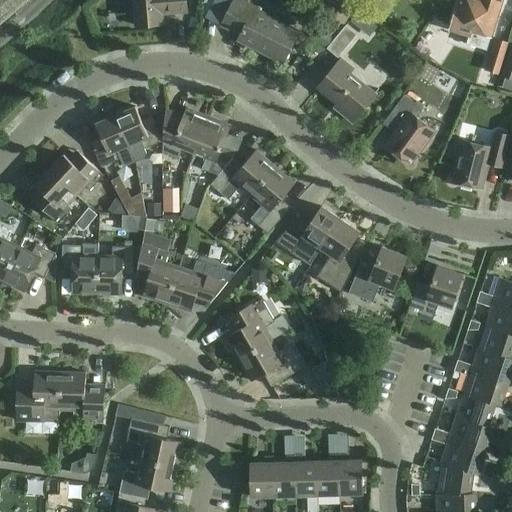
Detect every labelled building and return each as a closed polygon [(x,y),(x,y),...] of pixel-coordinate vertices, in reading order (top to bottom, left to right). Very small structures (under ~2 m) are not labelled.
[(0,0),(0,24),(28,0),(0,0)] [(167,14),(186,13),(185,0),(132,0),(135,26),(163,24),(162,13),(167,12),(167,14)] [(282,64),(298,32),(254,9),(255,8),(239,0),(233,0),(220,26),(240,36),(237,41),(282,64)] [(491,37),(502,0),(459,0),(450,30),(468,36),(466,44),(486,51),(490,37),(491,37)] [(337,58),(356,35),(345,26),(326,49),(337,58)] [(508,44),(495,41),(485,70),(498,74),(508,44)] [(511,45),(511,46),(502,75),(511,78),(511,45)] [(351,123),(375,94),(347,71),(350,67),(341,60),(317,88),(340,107),(337,111),(351,123)] [(410,165),(434,132),(416,118),(422,109),(404,95),(387,118),(399,126),(384,146),(410,165)] [(135,107),(115,115),(135,162),(136,162),(144,158),(146,154),(144,149),(163,141),(152,115),(141,120),(135,107)] [(164,125),(163,141),(162,154),(178,160),(182,149),(193,154),(208,117),(187,108),(178,130),(164,125)] [(135,162),(115,115),(95,124),(101,137),(90,142),(101,168),(120,160),(122,164),(126,166),(135,162)] [(208,117),(193,154),(205,159),(201,169),(218,176),(232,159),(237,153),(221,147),(229,125),(208,117)] [(501,167),(509,136),(495,133),(491,148),(462,141),(452,182),(481,189),(488,164),(501,167)] [(232,159),(218,176),(210,185),(228,200),(239,186),(250,196),(275,167),(255,150),(242,167),(232,159)] [(76,196),(84,187),(89,191),(103,176),(83,157),(74,165),(63,155),(49,170),(76,196)] [(268,234),(290,208),(281,200),(294,183),(275,167),(250,196),(261,205),(250,219),(268,234)] [(76,196),(49,170),(35,186),(46,196),(37,205),(58,224),(66,215),(62,211),(76,196)] [(142,192),(145,208),(159,206),(157,189),(142,192)] [(321,249),(340,219),(321,207),(306,229),(294,221),(275,242),(309,265),(321,249)] [(139,211),(140,228),(174,227),(174,210),(139,211)] [(340,219),(321,249),(331,255),(316,277),(341,293),(356,262),(344,255),(359,232),(340,219)] [(0,280),(2,281),(19,247),(6,241),(11,232),(0,227),(0,280)] [(142,296),(167,304),(179,267),(165,263),(169,251),(142,243),(137,271),(149,275),(142,296)] [(33,273),(44,278),(55,283),(55,256),(55,254),(36,244),(31,253),(19,247),(2,281),(24,292),(33,273)] [(72,293),(96,294),(97,256),(83,256),(84,246),(62,245),(61,271),(73,272),(72,293)] [(97,256),(96,294),(120,295),(121,273),(133,273),(134,247),(112,247),(111,256),(97,256)] [(393,290),(406,257),(382,247),(372,272),(359,267),(348,293),(372,303),(380,284),(393,290)] [(196,297),(210,302),(235,274),(196,261),(192,272),(179,267),(167,304),(191,312),(196,297)] [(451,308),(462,275),(437,266),(429,292),(415,288),(406,314),(431,323),(438,304),(451,308)] [(495,297),(480,292),(478,297),(511,308),(511,282),(501,279),(495,297)] [(511,333),(511,308),(478,297),(476,303),(492,308),(486,325),(511,333)] [(238,359),(271,340),(290,329),(283,317),(274,322),(261,300),(236,314),(243,327),(225,337),(238,359)] [(480,323),(470,320),(467,330),(478,330),(480,323)] [(511,333),(486,325),(478,348),(511,359),(511,358),(511,356),(511,333)] [(271,340),(238,359),(251,382),(269,371),(276,384),(301,369),(289,347),(278,353),(271,340)] [(511,359),(478,348),(473,366),(457,361),(455,366),(508,383),(511,371),(511,358),(511,359)] [(455,366),(454,371),(469,376),(463,394),(496,404),(496,405),(501,406),(508,383),(455,366)] [(59,426),(59,410),(60,372),(34,372),(34,393),(17,392),(16,421),(43,422),(43,426),(58,426),(59,426)] [(103,424),(104,395),(104,385),(85,385),(85,373),(60,372),(59,410),(73,411),(73,423),(103,424)] [(448,389),(445,399),(455,398),(457,392),(448,389)] [(496,404),(463,394),(456,417),(489,427),(496,405),(496,404)] [(142,445),(139,459),(176,467),(181,442),(161,438),(163,426),(158,425),(160,416),(141,411),(139,420),(131,419),(126,442),(142,445)] [(489,427),(456,417),(450,434),(435,429),(433,434),(486,451),(493,428),(489,427)] [(321,445),(319,427),(301,429),(302,446),(321,445)] [(346,427),(346,444),(364,444),(364,427),(346,427)] [(433,434),(431,440),(446,445),(441,462),(475,473),(474,474),(478,475),(486,451),(433,434)] [(339,495),(338,454),(330,455),(330,461),(317,461),(318,495),(339,495)] [(362,479),(361,460),(347,460),(347,454),(338,454),(339,495),(362,494),(362,482),(363,482),(363,479),(362,479)] [(318,511),(318,495),(317,461),(303,462),(303,455),(294,456),(296,496),(307,496),(307,511),(318,511)] [(264,463),(250,463),(251,497),(274,497),(273,463),(273,456),(264,456),(264,463)] [(296,496),(294,456),(286,456),(286,462),(273,463),(274,497),(296,496)] [(119,494),(141,498),(147,500),(150,488),(170,492),(176,467),(139,459),(136,473),(124,471),(119,494)] [(475,473),(441,462),(436,495),(471,494),(472,493),(474,474),(475,473)] [(419,485),(411,484),(411,496),(419,495),(419,485)] [(476,511),(476,493),(472,493),(471,494),(436,495),(436,511),(476,511)] [(138,508),(141,498),(119,494),(114,511),(144,511),(145,510),(138,508)]
